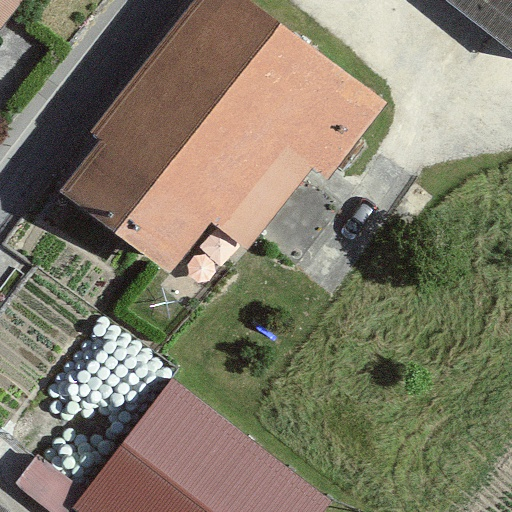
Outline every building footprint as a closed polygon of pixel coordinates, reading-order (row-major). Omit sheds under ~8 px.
[(0,0),(0,16),(12,0),(0,0)] [(109,141),(72,187),(174,268),(216,216),(248,241),(283,197),(302,212),(385,107),(249,0),(200,0),(96,131),(109,141)] [(511,0),(455,0),(511,43),(511,0)] [(175,384),(87,497),(105,511),(319,511),(327,502),(175,384)] [(41,457),(20,483),(57,511),(67,511),(84,491),(41,457)] [(0,511),(20,511),(0,497),(0,511)]
